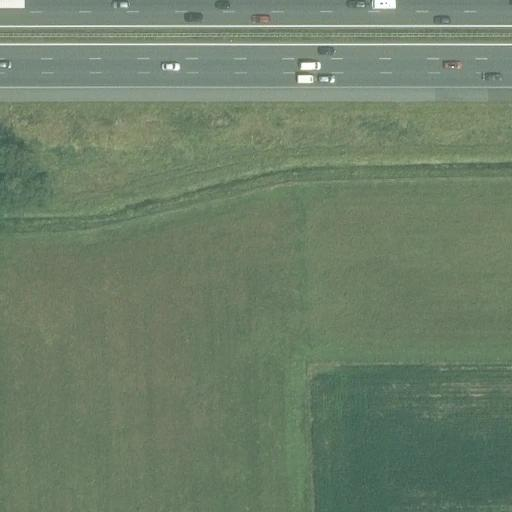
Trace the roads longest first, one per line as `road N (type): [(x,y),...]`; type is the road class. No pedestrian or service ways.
road 1 (motorway): [(0,68),(511,67)]
road 2 (motorway): [(511,5),(0,5)]
